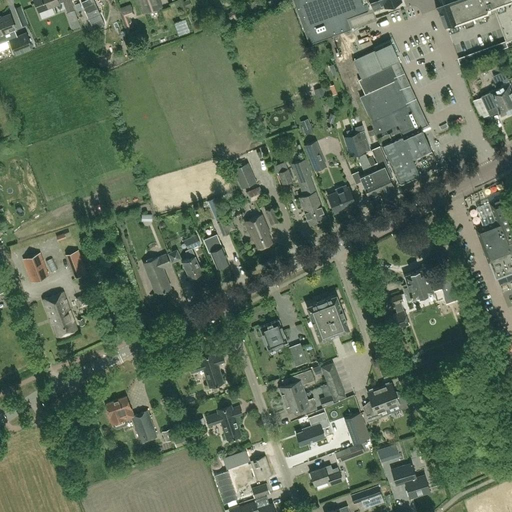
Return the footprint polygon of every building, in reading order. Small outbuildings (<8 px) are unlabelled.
[(17,0),(23,10),(34,4),(31,0),(17,0)] [(33,0),(38,11),(63,2),(67,11),(69,10),(75,26),(80,24),(74,9),(70,0),(33,0)] [(159,0),(138,0),(143,13),(161,7),(159,0)] [(189,0),(187,0),(183,2),(185,8),(192,5),(189,0)] [(292,0),(309,44),(344,31),(363,24),(362,24),(350,28),(348,23),(347,18),(384,4),(396,0),(292,0)] [(511,0),(436,0),(440,9),(446,24),(488,9),(489,13),(495,11),(506,41),(511,38),(511,0)] [(120,9),(119,9),(122,19),(126,30),(129,29),(134,26),(130,17),(134,15),(130,5),(120,9)] [(18,16),(23,14),(20,6),(15,8),(18,16)] [(241,16),(249,13),(246,7),(239,10),(241,16)] [(230,11),(226,13),(229,20),(233,18),(233,17),(236,16),(233,9),(230,11)] [(0,17),(0,24),(3,34),(7,32),(10,39),(9,39),(13,50),(30,43),(26,33),(17,36),(14,29),(15,29),(10,14),(0,17)] [(92,40),(108,35),(103,20),(87,25),(92,40)] [(458,58),(460,64),(508,47),(506,41),(458,58)] [(397,57),(391,42),(352,60),(361,78),(358,80),(365,95),(360,97),(399,183),(435,166),(437,162),(421,128),(428,125),(397,57)] [(497,89),(481,96),(490,115),(500,110),(502,115),(511,110),(511,76),(509,78),(508,77),(510,77),(508,72),(506,73),(505,70),(493,76),(498,85),(496,86),(497,89)] [(327,87),(330,97),(336,95),(333,85),(327,87)] [(314,90),(317,98),(324,96),(324,95),(328,93),(326,87),(322,88),(322,87),(314,90)] [(330,113),(327,121),(332,123),(336,115),(330,113)] [(302,127),(305,135),(313,132),(310,124),(302,127)] [(359,128),(360,131),(354,133),(354,134),(360,153),(370,149),(364,130),(363,127),(359,128)] [(360,153),(354,134),(344,137),(350,156),(360,153)] [(326,166),(319,149),(315,140),(304,145),(308,154),(315,170),(326,166)] [(372,156),(367,158),(372,171),(373,170),(378,181),(375,182),(379,191),(393,185),(389,177),(392,176),(380,148),(372,151),(378,163),(375,164),(372,156)] [(372,171),(367,158),(365,153),(360,156),(359,158),(362,166),(365,174),(360,176),(368,196),(379,191),(375,182),(378,181),(373,170),(372,171)] [(326,218),(319,199),(309,175),(312,174),(306,158),(291,164),(303,196),(300,197),(310,223),(311,223),(314,225),(318,223),(318,220),(326,218)] [(282,184),(292,180),(288,168),(287,169),(285,162),(273,166),(276,174),(278,173),(282,184)] [(233,169),(241,189),(256,183),(248,163),(233,169)] [(259,186),(246,192),(250,202),(264,196),(259,186)] [(348,187),(327,195),(334,213),(344,209),(343,207),(355,202),(348,187)] [(511,204),(508,195),(490,202),(497,220),(476,228),(489,262),(490,262),(496,279),(511,273),(511,204)] [(278,223),(272,208),(271,205),(263,209),(271,226),(278,223)] [(229,233),(224,220),(222,215),(215,218),(217,223),(222,236),(229,233)] [(254,240),(258,249),(272,243),(266,229),(268,229),(261,215),(245,222),(253,241),(254,240)] [(188,249),(200,244),(195,232),(183,238),(184,241),(184,240),(188,249)] [(229,262),(219,239),(217,234),(204,239),(209,253),(211,252),(217,267),(229,262)] [(77,250),(66,255),(71,266),(82,262),(77,250)] [(189,258),(182,261),(190,278),(191,277),(193,278),(195,277),(196,275),(202,272),(192,251),(187,253),(189,258)] [(40,253),(23,259),(32,282),(48,276),(40,253)] [(155,292),(156,294),(171,287),(163,268),(170,265),(166,254),(143,263),(155,292)] [(406,283),(401,285),(407,301),(409,302),(412,301),(413,299),(434,291),(433,291),(441,288),(446,302),(461,297),(452,271),(449,272),(429,279),(425,268),(404,276),(406,283)] [(63,292),(42,299),(57,337),(77,329),(63,292)] [(401,294),(390,298),(393,304),(403,301),(401,294)] [(336,295),(306,306),(319,340),(348,329),(336,295)] [(401,336),(398,328),(409,324),(404,310),(384,318),(392,339),(401,336)] [(469,320),(473,321),(475,317),(475,313),(470,312),(467,316),(469,320)] [(278,320),(259,327),(268,349),(287,341),(278,320)] [(301,345),(290,349),(295,363),(306,358),(301,345)] [(200,360),(189,364),(191,372),(203,369),(209,387),(223,382),(217,364),(224,362),(222,353),(214,355),(213,352),(199,357),(200,360)] [(323,372),(335,368),(332,363),(321,367),(323,372)] [(337,374),(335,368),(323,372),(325,378),(337,374)] [(284,399),(304,392),(301,384),(313,379),(310,370),(290,377),(292,382),(279,387),(280,388),(279,390),(280,393),(282,394),(284,399)] [(337,374),(325,378),(328,384),(339,380),(337,374)] [(341,385),(339,380),(328,384),(330,389),(341,385)] [(384,386),(379,388),(387,408),(399,403),(401,409),(406,407),(402,394),(396,396),(391,383),(390,384),(390,383),(388,382),(385,384),(384,386)] [(327,384),(321,386),(325,397),(319,399),(322,407),(333,403),(331,395),(332,395),(331,392),(330,392),(327,384)] [(341,385),(330,389),(331,392),(332,395),(343,391),(341,385)] [(387,408),(379,388),(374,390),(374,389),(372,389),(368,390),(368,392),(367,392),(372,405),(363,408),(368,421),(381,416),(379,411),(387,408)] [(345,396),(343,391),(332,395),(334,401),(345,396)] [(307,400),(304,392),(284,399),(286,404),(285,404),(285,406),(286,410),(288,411),(288,410),(288,411),(301,407),(303,412),(316,408),(313,398),(307,400)] [(112,424),(113,427),(116,429),(124,426),(122,420),(131,417),(141,442),(157,436),(147,410),(133,415),(126,396),(105,404),(112,424)] [(354,396),(339,402),(343,413),(358,407),(354,396)] [(172,410),(174,406),(171,402),(167,402),(165,406),(168,410),(172,410)] [(218,413),(206,417),(209,426),(221,422),(227,440),(241,435),(235,417),(242,415),(239,406),(232,408),(231,405),(217,410),(218,413)] [(303,430),(296,432),(300,444),(325,436),(322,428),(329,425),(324,411),(308,416),(311,425),(302,428),(303,430)] [(360,412),(344,418),(353,444),(369,438),(360,412)] [(192,421),(196,430),(202,428),(201,425),(205,424),(203,417),(192,421)] [(162,432),(165,442),(174,439),(171,429),(162,432)] [(173,440),(176,447),(188,443),(185,436),(173,440)] [(361,443),(334,453),(338,462),(364,452),(361,443)] [(387,446),(391,458),(399,455),(395,444),(387,446)] [(391,458),(387,446),(377,449),(381,461),(391,458)] [(143,449),(140,455),(148,459),(151,453),(143,449)] [(245,449),(223,457),(227,467),(249,459),(245,449)] [(269,472),(265,460),(263,461),(262,458),(242,465),(250,489),(257,486),(258,488),(261,487),(260,485),(270,482),(267,472),(269,472)] [(416,477),(411,462),(390,469),(395,485),(405,482),(410,498),(429,492),(424,475),(416,477)] [(330,465),(310,472),(315,485),(329,480),(330,484),(342,480),(337,467),(332,469),(330,465)] [(373,468),(374,479),(383,478),(382,467),(373,468)] [(257,498),(273,493),(270,485),(255,489),(257,498)] [(378,485),(351,494),(354,503),(361,500),(374,496),(376,504),(384,502),(378,485)] [(388,502),(393,499),(387,485),(382,488),(388,502)] [(239,505),(229,508),(229,511),(272,511),(274,511),(272,504),(257,508),(255,502),(239,507),(239,505)]
